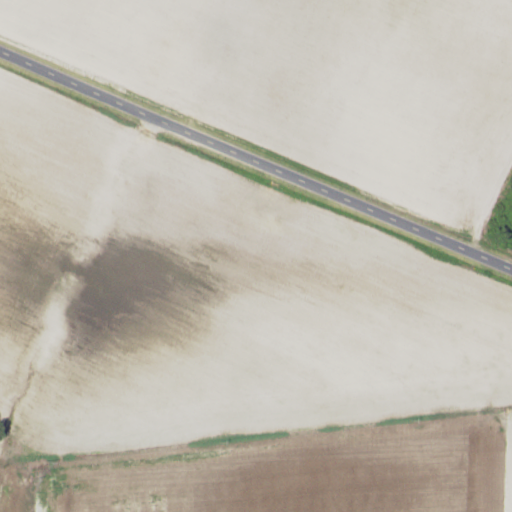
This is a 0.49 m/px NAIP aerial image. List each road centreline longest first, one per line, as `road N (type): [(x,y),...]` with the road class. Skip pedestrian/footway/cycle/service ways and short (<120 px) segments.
road 1 (residential): [(0,53),(511,273)]
road 2 (residential): [(141,117),(0,434)]
